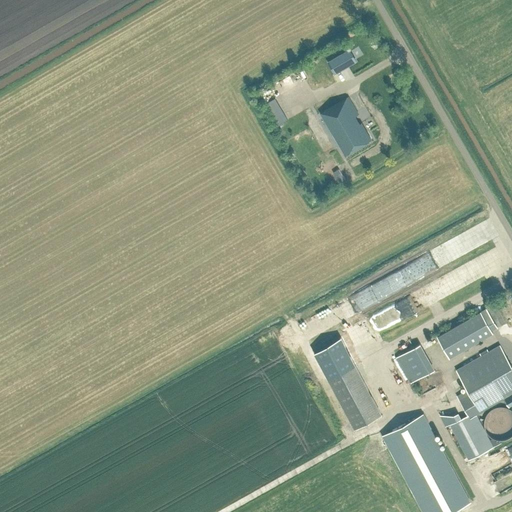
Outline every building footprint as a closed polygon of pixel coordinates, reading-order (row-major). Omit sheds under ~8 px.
[(348,49),(328,62),(335,73),(355,61),(348,49)] [(348,96),(320,113),(344,154),(370,139),(361,122),(359,123),(354,115),(357,113),(348,96)] [(286,119),(276,100),(269,103),(279,123),(286,119)] [(324,152),(330,149),(327,143),(321,147),(324,152)] [(490,243),(492,248),(411,289),(420,308),(482,277),(484,283),(502,274),(498,266),(509,261),(498,239),(490,243)] [(495,304),(488,307),(497,326),(505,322),(495,304)] [(449,357),(492,332),(491,330),(497,327),(490,316),(485,319),(481,311),(437,336),(449,357)] [(363,350),(380,342),(377,336),(367,341),(368,342),(361,346),(363,350)] [(396,357),(410,383),(434,369),(420,343),(396,357)] [(511,366),(499,345),(456,370),(467,389),(457,395),(468,414),(457,420),(450,423),(468,459),(492,446),(476,414),(503,398),(509,406),(511,404),(511,366)] [(381,414),(354,364),(328,378),(354,428),(381,414)] [(486,432),(490,436),(493,439),(499,440),(505,440),(509,438),(511,435),(511,410),(507,407),(502,406),(497,406),(492,408),(488,412),(485,416),(484,422),(484,427),(486,432)] [(423,511),(449,511),(470,501),(423,413),(382,435),(423,511)] [(453,414),(439,414),(445,426),(450,423),(457,420),(453,414)] [(511,447),(480,459),(487,477),(491,476),(493,480),(498,478),(497,475),(502,473),(501,469),(511,465),(511,447)]
